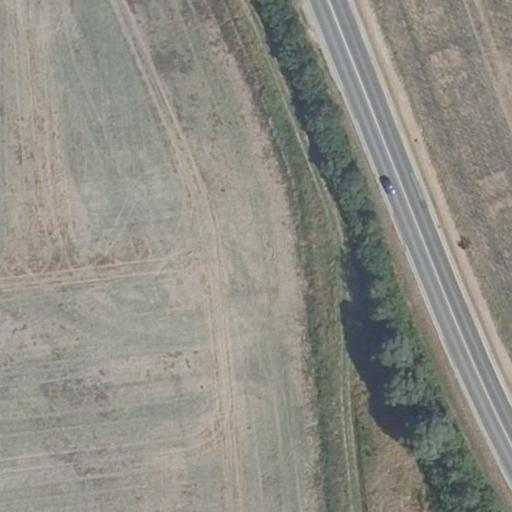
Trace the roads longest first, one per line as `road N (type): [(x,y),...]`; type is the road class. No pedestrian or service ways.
road 1 (track): [(248,0),(349,220),(363,284),(381,511)]
road 2 (secondary): [(330,0),(511,443)]
